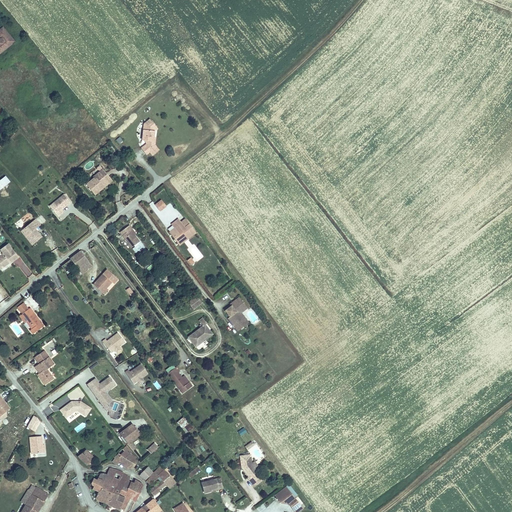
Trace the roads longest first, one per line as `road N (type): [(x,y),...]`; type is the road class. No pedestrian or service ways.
road 1 (track): [(361,0),(269,94),(159,182)]
road 2 (residential): [(0,312),(159,182)]
road 3 (track): [(381,511),(511,401)]
road 4 (residential): [(0,362),(79,472)]
